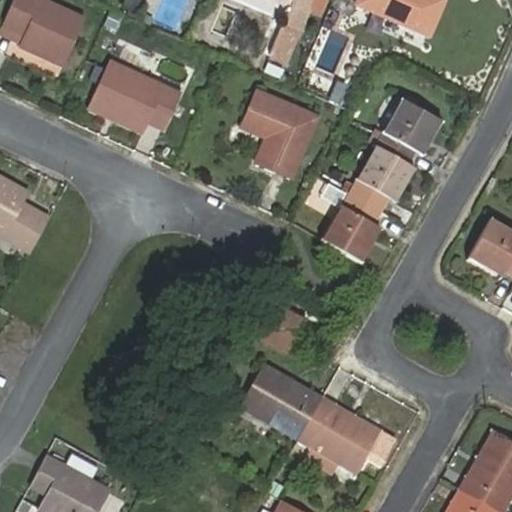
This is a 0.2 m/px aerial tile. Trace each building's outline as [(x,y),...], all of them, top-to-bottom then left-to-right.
[(83,20),(36,0),(11,0),(0,26),(20,35),(16,45),(62,65),(83,20)] [(261,0),(290,12),(285,22),(299,28),(310,0),(261,0)] [(357,0),(355,4),(426,36),(441,0),(357,0)] [(299,28),(285,22),(280,33),(294,38),(299,28)] [(285,60),(294,38),(280,33),(271,53),(285,60)] [(177,95),(105,64),(85,109),(141,133),(146,123),(162,129),(177,95)] [(348,105),(353,88),(324,78),(319,95),(348,105)] [(314,115),(254,89),(237,129),(263,140),(252,166),(287,181),(314,115)] [(399,101),(373,147),(404,166),(412,152),(417,155),(435,122),(399,101)] [(404,166),(373,147),(346,194),(378,212),(385,199),(390,201),(410,169),(404,166)] [(0,239),(28,254),(47,221),(22,206),(28,195),(0,180),(0,239)] [(346,194),(319,241),(356,262),(375,229),(370,226),(378,212),(346,194)] [(511,277),(511,236),(486,222),(465,258),(481,268),(485,262),(511,277)] [(229,284),(210,274),(201,294),(220,303),(229,284)] [(266,307),(248,337),(283,357),(301,327),(266,307)] [(294,441),(319,398),(260,366),(236,407),(294,441)] [(379,433),(319,398),(294,441),(354,475),(379,433)] [(511,444),(488,431),(456,489),(495,511),(497,511),(511,487),(511,444)] [(96,511),(108,492),(43,458),(34,474),(51,483),(43,496),(35,510),(37,511),(96,511)] [(51,483),(34,474),(26,487),(43,496),(51,483)] [(495,511),(456,489),(442,511),(495,511)] [(297,511),(280,502),(273,511),(297,511)]
